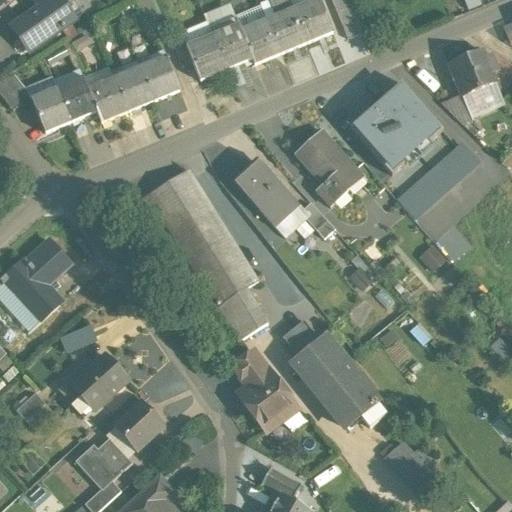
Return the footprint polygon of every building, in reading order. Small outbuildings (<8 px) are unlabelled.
[(53,0),(37,11),(12,29),(30,52),(54,36),(72,24),(55,1),(54,0),(53,0)] [(33,0),(31,2),(37,11),(53,0),(54,0),(55,1),(57,0),(33,0)] [(154,0),(138,0),(134,2),(142,23),(161,16),(154,0)] [(293,13),(287,0),(285,0),(261,10),(267,23),(280,56),(306,46),(293,13)] [(319,2),(293,13),(306,46),(333,35),(319,2)] [(369,31),(358,6),(347,11),(358,36),(369,31)] [(358,36),(347,11),(337,16),(347,41),(358,36)] [(235,21),(220,27),(223,34),(239,28),(235,21)] [(267,23),(241,34),(252,61),(254,67),(280,56),(267,23)] [(207,25),(190,31),(191,36),(182,39),(183,42),(186,49),(213,39),(210,31),(209,31),(207,25)] [(223,34),(213,39),(226,71),(252,61),(241,34),(239,28),(223,34)] [(213,39),(186,49),(192,64),(200,82),(226,71),(213,39)] [(183,42),(173,47),(181,69),(192,64),(186,49),(183,42)] [(481,54),(447,67),(460,97),(462,100),(463,100),(494,86),(490,77),(485,64),(481,54)] [(166,60),(139,71),(153,104),(179,94),(166,60)] [(491,62),(485,64),(490,77),(496,74),(491,62)] [(92,87),(112,79),(108,69),(87,78),(92,87)] [(139,71),(113,81),(127,115),(153,104),(139,71)] [(83,81),(57,92),(71,125),(97,114),(87,92),(83,81)] [(127,115),(113,81),(87,92),(97,114),(101,125),(127,115)] [(442,135),(399,86),(350,128),(393,177),(442,135)] [(494,86),(463,100),(470,118),(502,104),(494,86)] [(57,92),(31,102),(44,136),(71,125),(57,92)] [(460,97),(439,105),(462,128),(472,124),(470,118),(463,100),(462,100),(460,97)] [(358,176),(321,134),(295,156),(323,187),(317,193),(330,208),(349,192),(346,188),(358,176)] [(477,165),(461,147),(398,204),(414,222),(477,165)] [(295,204),(283,190),(258,163),(235,184),(248,198),(249,197),(261,209),(260,210),(273,225),(295,204)] [(259,286),(188,173),(149,198),(165,224),(241,345),(269,328),(247,293),(259,286)] [(165,224),(149,198),(138,205),(154,231),(165,224)] [(325,223),(309,205),(299,214),(315,232),(325,223)] [(48,241),(0,284),(0,289),(5,285),(40,324),(59,307),(46,291),(72,268),(48,241)] [(436,249),(424,254),(431,270),(443,265),(436,249)] [(346,276),(365,290),(377,275),(359,261),(346,276)] [(91,325),(61,338),(68,355),(98,342),(91,325)] [(304,325),(284,341),(302,363),(322,346),(304,325)] [(302,363),(295,368),(345,430),(360,418),(377,404),(327,342),(322,346),(302,363)] [(269,373),(254,353),(231,370),(246,390),(269,373)] [(106,357),(91,370),(86,365),(66,382),(83,401),(93,412),(95,414),(129,383),(106,357)] [(297,412),(269,373),(246,390),(239,395),(268,433),(297,412)] [(45,406),(35,395),(16,413),(26,423),(45,406)] [(83,401),(74,408),(85,420),(93,412),(83,401)] [(141,404),(113,429),(114,430),(136,454),(164,429),(141,404)] [(377,404),(360,418),(370,430),(387,417),(377,404)] [(136,454),(114,430),(106,438),(109,441),(128,461),(136,454)] [(128,461),(109,441),(97,452),(93,447),(75,464),(100,492),(102,494),(112,484),(132,466),(128,461)] [(438,487),(403,445),(384,460),(421,503),(438,487)] [(35,448),(20,456),(30,474),(45,466),(35,448)] [(301,489),(271,472),(272,471),(271,470),(260,488),(262,488),(279,497),(279,495),(293,503),(301,489)] [(162,480),(126,511),(173,511),(166,504),(176,495),(162,480)] [(112,484),(102,494),(100,492),(84,507),(88,511),(100,511),(121,494),(112,484)] [(280,497),(271,511),(308,511),(293,503),(279,495),(279,497),(280,497)]
